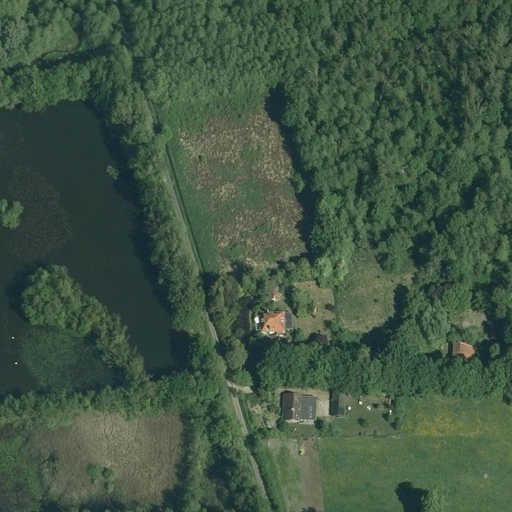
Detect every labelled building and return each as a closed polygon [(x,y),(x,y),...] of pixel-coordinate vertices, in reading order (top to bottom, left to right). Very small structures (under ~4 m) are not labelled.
[(269,289),(270,302),(278,302),(278,289),(269,289)] [(284,315),(261,315),(262,334),(284,333),(284,315)] [(470,377),(472,345),(456,344),(454,376),(470,377)] [(346,393),(334,393),(334,418),(346,418),(346,393)] [(299,422),(300,410),(322,412),(323,400),(300,399),(300,397),(284,397),(283,415),(286,415),(286,422),(299,422)]
